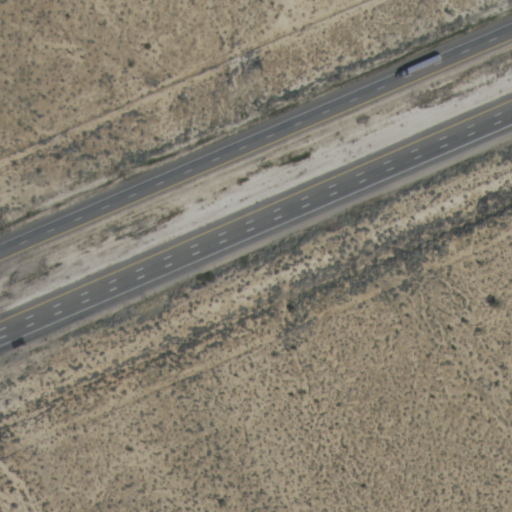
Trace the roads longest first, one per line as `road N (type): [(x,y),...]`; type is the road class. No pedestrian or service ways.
road 1 (motorway): [(0,334),(511,111)]
road 2 (motorway): [(511,30),(0,252)]
